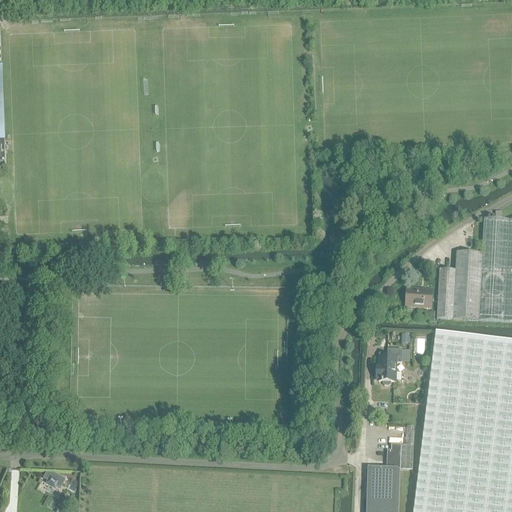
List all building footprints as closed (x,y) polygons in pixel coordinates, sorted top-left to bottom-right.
[(511,222),(483,221),(482,255),(478,323),(507,324),(511,324),(511,222)] [(436,321),(478,323),(482,255),(456,254),(455,272),(439,271),(436,321)] [(430,311),(431,292),(406,291),(405,310),(430,311)] [(426,313),(426,321),(434,322),(435,313),(426,313)] [(402,335),(402,344),(410,345),(410,335),(402,335)] [(511,511),(511,344),(435,335),(412,511),(511,511)] [(376,368),(376,381),(379,381),(379,383),(383,383),(383,386),(384,388),(389,388),(391,386),(391,384),(392,384),(395,384),(396,365),(401,365),(401,363),(410,364),(410,352),(402,352),(402,351),(387,351),(387,359),(379,358),(379,368),(376,368)] [(386,471),(368,470),(366,511),(397,511),(399,470),(412,470),(412,447),(391,446),(391,452),(387,451),(387,452),(386,471)] [(45,474),(42,479),(46,482),(45,484),(55,490),(57,487),(61,490),(66,481),(53,474),(45,474)] [(72,480),(67,488),(74,493),(79,484),(72,480)]
